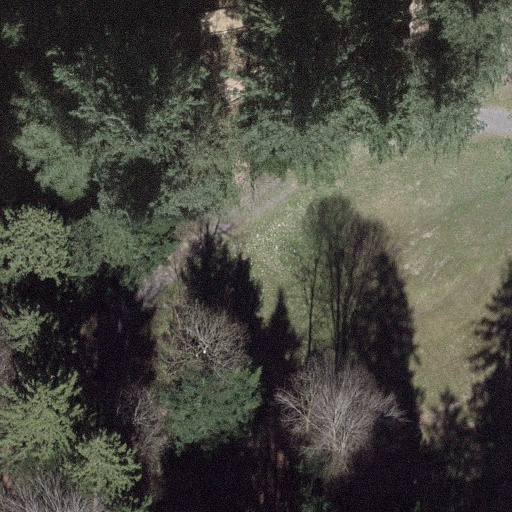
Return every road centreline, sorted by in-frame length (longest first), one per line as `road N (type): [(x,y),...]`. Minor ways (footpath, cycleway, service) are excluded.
road 1 (track): [(18,511),(110,323),(325,176),(511,108)]
road 2 (track): [(234,511),(110,323)]
